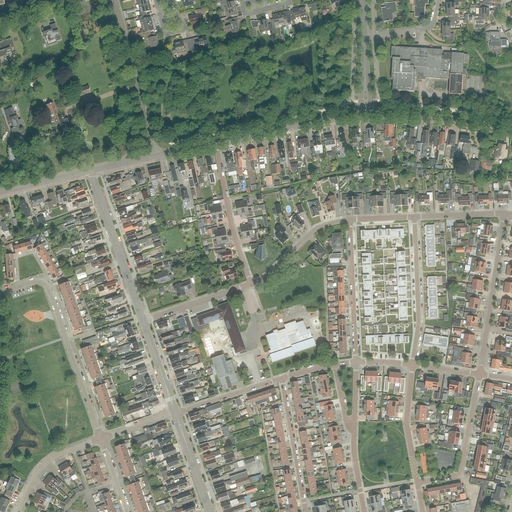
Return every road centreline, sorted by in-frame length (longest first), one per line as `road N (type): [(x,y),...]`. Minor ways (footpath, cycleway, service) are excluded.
road 1 (residential): [(100,439),(45,283),(0,291)]
road 2 (residential): [(480,375),(504,213)]
road 3 (unclassified): [(114,0),(155,156)]
road 4 (residential): [(142,321),(90,171)]
road 5 (tertiary): [(215,142),(366,113)]
road 6 (residential): [(363,511),(353,452),(356,362)]
road 7 (residential): [(413,365),(414,217)]
road 8 (unclassified): [(250,284),(215,142)]
road 9 (tertiary): [(366,113),(511,131)]
road 10 (residential): [(356,362),(349,219)]
road 11 (residential): [(305,511),(281,378)]
road 12 (residential): [(250,284),(318,227),(349,219)]
road 13 (residential): [(416,484),(406,425),(413,365)]
